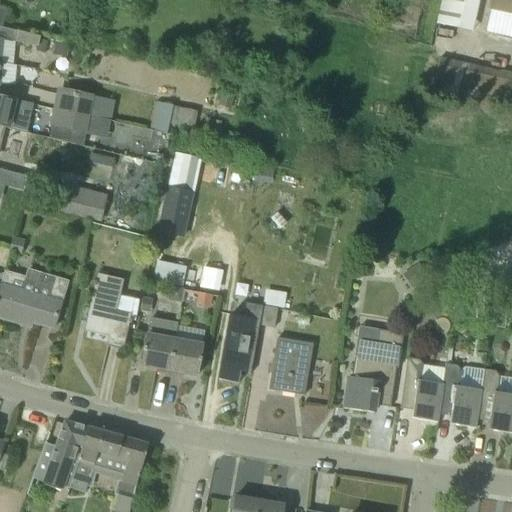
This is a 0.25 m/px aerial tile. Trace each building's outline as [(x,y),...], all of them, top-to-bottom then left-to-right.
[(478,0),(440,0),(435,26),(471,33),(478,0)] [(511,0),(491,0),(485,33),(511,39),(511,0)] [(40,39),(17,33),(17,32),(0,28),(0,64),(1,65),(1,64),(12,66),(15,44),(37,49),(40,39)] [(293,38),(274,33),(269,54),(288,59),(293,38)] [(48,43),(39,41),(37,49),(36,53),(45,55),(48,43)] [(52,56),(66,59),(70,44),(55,41),(52,56)] [(511,103),(511,75),(440,60),(434,86),(511,103)] [(16,67),(12,66),(1,64),(1,65),(0,64),(0,85),(14,87),(16,67)] [(88,120),(92,97),(58,89),(53,112),(88,120)] [(234,96),(223,91),(217,106),(229,110),(234,96)] [(26,135),(33,106),(0,97),(0,128),(4,129),(26,135)] [(190,130),(194,113),(157,104),(150,132),(166,135),(168,126),(190,130)] [(88,120),(53,112),(50,128),(52,128),(49,140),(80,147),(82,136),(106,142),(110,125),(88,120)] [(215,155),(204,153),(202,161),(214,163),(215,155)] [(168,187),(192,192),(194,193),(201,159),(175,154),(168,187)] [(257,170),(255,182),(267,184),(269,172),(257,170)] [(101,222),(107,197),(58,184),(51,209),(101,222)] [(168,187),(166,187),(157,233),(183,238),(192,192),(168,187)] [(20,255),(24,241),(13,238),(9,252),(20,255)] [(191,263),(188,284),(220,288),(223,267),(191,263)] [(427,278),(418,264),(401,276),(411,289),(427,278)] [(53,330),(67,283),(27,271),(25,278),(4,272),(1,286),(0,285),(0,320),(22,326),(23,321),(53,330)] [(117,312),(124,281),(97,275),(84,332),(108,338),(107,344),(123,348),(131,316),(117,312)] [(433,291),(420,288),(418,302),(430,304),(433,291)] [(198,294),(196,306),(209,308),(211,296),(198,294)] [(140,311),(149,313),(152,300),(143,298),(140,311)] [(462,313),(464,302),(455,300),(453,312),(462,313)] [(494,315),(504,316),(506,304),(496,303),(494,315)] [(263,308),(245,304),(242,318),(230,316),(218,381),(238,385),(240,373),(251,375),(259,327),(263,308)] [(274,330),(277,310),(263,308),(259,327),(274,330)] [(297,324),(308,326),(310,318),(298,316),(297,324)] [(174,341),(177,324),(150,319),(141,368),(169,373),(174,341)] [(398,370),(403,335),(381,332),(379,344),(357,340),(351,379),(348,378),(343,410),(365,413),(367,405),(390,409),(395,370),(398,370)] [(304,397),(312,346),(276,340),(271,374),(279,376),(276,392),(304,397)] [(196,378),(202,346),(174,341),(169,373),(196,378)] [(441,386),(443,370),(421,366),(418,361),(406,359),(399,409),(417,412),(416,421),(437,424),(438,416),(438,415),(442,386),(441,386)] [(476,421),(482,371),(464,369),(460,372),(456,367),(444,365),(443,370),(441,386),(442,386),(438,415),(438,416),(455,418),(454,426),(475,430),(476,421)] [(511,396),(498,394),(496,390),(497,378),(494,373),(482,371),(476,421),(493,424),(492,432),(511,435),(511,396)] [(72,490),(80,460),(88,429),(64,423),(55,449),(44,445),(33,475),(44,479),(45,479),(69,488),(69,489),(72,490)] [(111,478),(122,439),(88,429),(80,460),(72,490),(84,493),(90,472),(111,478)] [(115,511),(129,511),(148,446),(122,439),(111,478),(122,482),(114,511),(115,511)] [(1,454),(0,457),(0,471),(6,474),(12,457),(1,454)] [(257,511),(259,502),(235,497),(232,511),(257,511)] [(282,511),(283,506),(259,502),(257,511),(282,511)]
